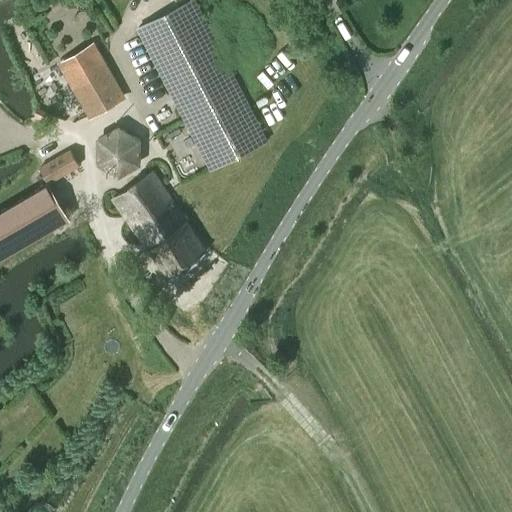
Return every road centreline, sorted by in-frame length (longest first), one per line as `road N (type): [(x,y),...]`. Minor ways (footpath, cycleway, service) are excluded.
road 1 (tertiary): [(443,0),(305,193),(122,511)]
road 2 (unknown): [(191,384),(126,281),(82,148),(0,141)]
